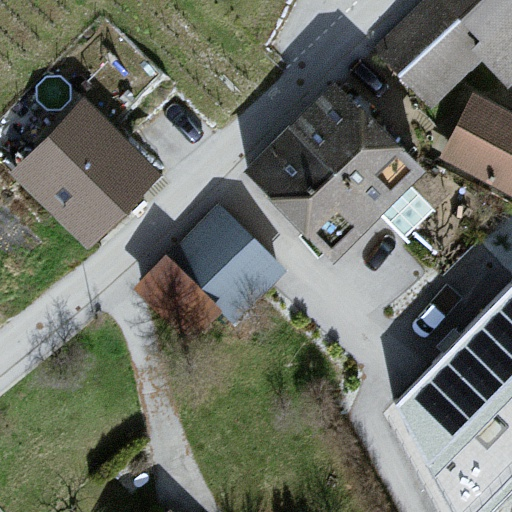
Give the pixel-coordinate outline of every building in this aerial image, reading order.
[(505,100),(511,93),(511,0),(443,0),(377,65),(427,115),(474,68),(505,100)] [(416,169),(333,91),(254,172),(335,254),(416,169)] [(511,123),(467,101),(432,169),(511,209),(511,123)] [(159,191),(77,112),(7,184),(89,263),(159,191)] [(280,270),(220,212),(147,288),(190,329),(218,300),(235,317),(280,270)] [(487,511),(511,488),(511,284),(395,404),(453,511),(487,511)]
